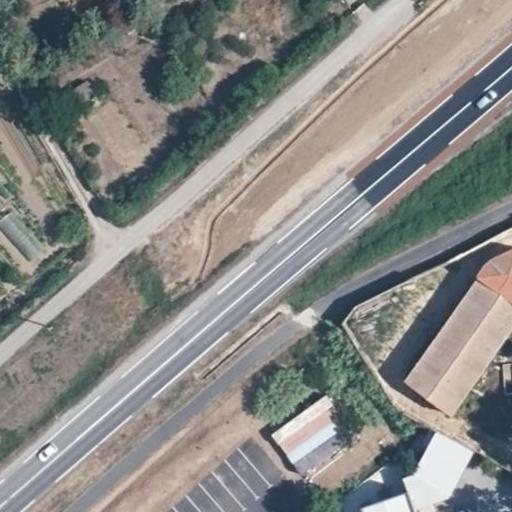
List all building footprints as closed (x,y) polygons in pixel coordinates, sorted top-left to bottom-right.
[(98,94),(88,80),(62,96),(71,111),(98,94)] [(511,251),(492,262),(406,381),(455,413),(511,329),(511,251)] [(464,262),(457,255),(414,277),(431,303),(464,262)] [(332,390),(278,429),(308,471),(364,432),(355,420),(350,423),(336,402),(339,400),(332,390)] [(363,506),(365,511),(420,511),(415,497),(413,487),(363,506)] [(415,497),(420,511),(459,511),(457,503),(440,509),(435,491),(415,497)]
